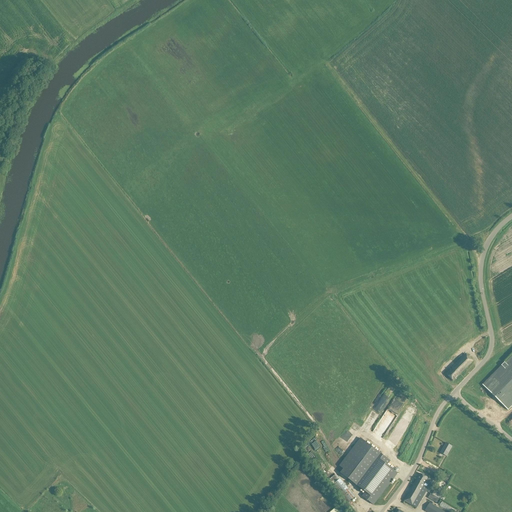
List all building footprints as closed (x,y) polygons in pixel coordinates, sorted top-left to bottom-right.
[(466,354),(452,368),(453,368),(446,374),(453,381),(473,361),(466,354)] [(511,405),(511,354),(482,385),(508,410),(511,405)] [(373,504),(397,472),(387,464),(390,460),(361,439),(340,466),(344,469),(341,473),(365,492),(362,496),(373,504)] [(440,452),(447,456),(453,446),(446,442),(440,452)] [(306,451),(310,457),(317,452),(313,446),(306,451)] [(447,471),(442,480),(448,483),(453,474),(447,471)] [(430,481),(432,482),(433,480),(420,473),(404,501),(417,508),(428,489),(427,488),(430,481)] [(340,479),(333,485),(348,503),(355,497),(340,479)] [(444,511),(434,505),(430,503),(425,511),(427,511),(444,511)]
